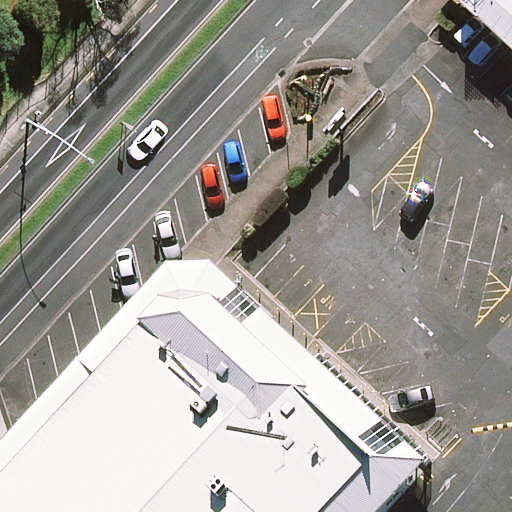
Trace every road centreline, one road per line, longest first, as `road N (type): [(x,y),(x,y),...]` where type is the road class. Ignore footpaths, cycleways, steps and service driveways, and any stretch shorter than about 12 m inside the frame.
road 1 (secondary): [(277,0),(0,301)]
road 2 (secondary): [(0,212),(193,0)]
